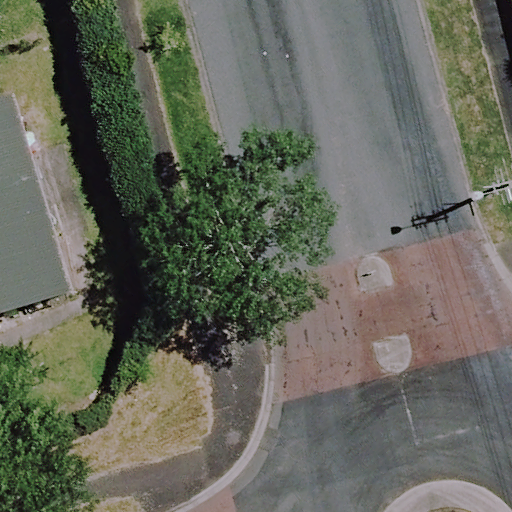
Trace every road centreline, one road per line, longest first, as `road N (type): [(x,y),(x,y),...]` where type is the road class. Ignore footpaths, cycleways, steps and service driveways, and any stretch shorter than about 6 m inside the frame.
road 1 (residential): [(414,425),(302,0)]
road 2 (residential): [(320,511),(342,471),(375,442),(414,425)]
